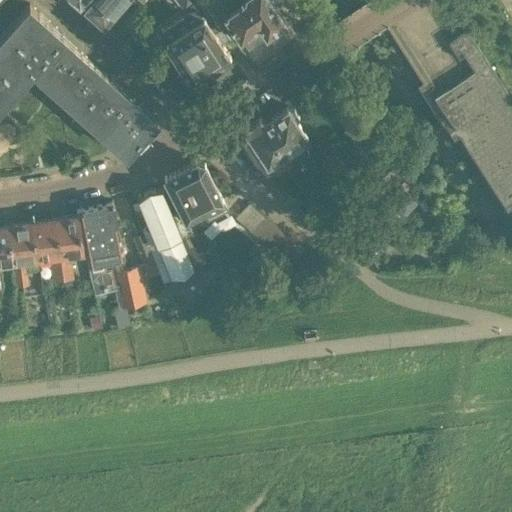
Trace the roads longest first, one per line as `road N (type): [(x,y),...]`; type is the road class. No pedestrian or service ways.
road 1 (unclassified): [(0,397),(492,329)]
road 2 (unclassified): [(492,329),(373,284),(198,132)]
road 3 (residential): [(198,132),(403,0)]
road 4 (residential): [(0,201),(63,192),(140,167),(198,132)]
road 5 (residential): [(198,132),(51,0)]
